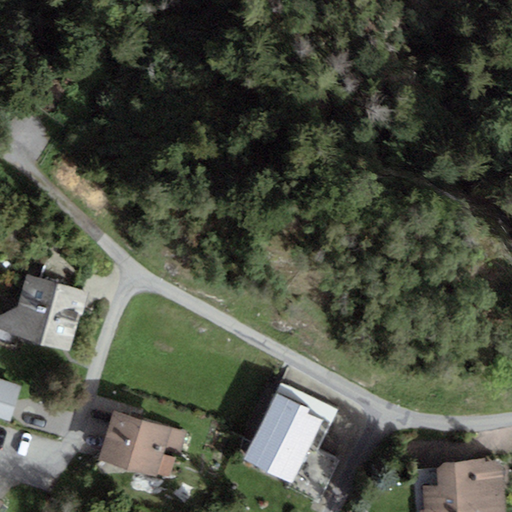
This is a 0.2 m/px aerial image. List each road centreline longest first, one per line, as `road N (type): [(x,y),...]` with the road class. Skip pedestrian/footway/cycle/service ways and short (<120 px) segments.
road 1 (residential): [(93,380),(139,279),(388,411),(446,425),(511,418)]
road 2 (track): [(139,279),(0,147)]
